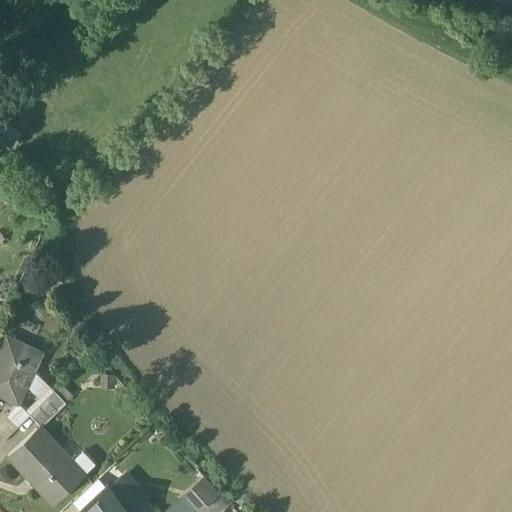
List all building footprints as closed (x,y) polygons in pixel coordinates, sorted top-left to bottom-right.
[(42,350),(8,334),(0,351),(0,391),(19,400),(42,350)] [(56,388),(30,413),(42,425),(68,400),(56,388)] [(7,414),(0,420),(0,442),(18,425),(7,414)] [(81,476),(35,428),(8,454),(53,502),(81,476)] [(118,477),(79,511),(124,511),(139,499),(118,477)] [(187,502),(196,511),(198,511),(215,497),(218,494),(203,477),(182,496),(187,502)] [(215,497),(198,511),(217,511),(224,507),(215,497)] [(196,511),(187,502),(176,511),(196,511)]
